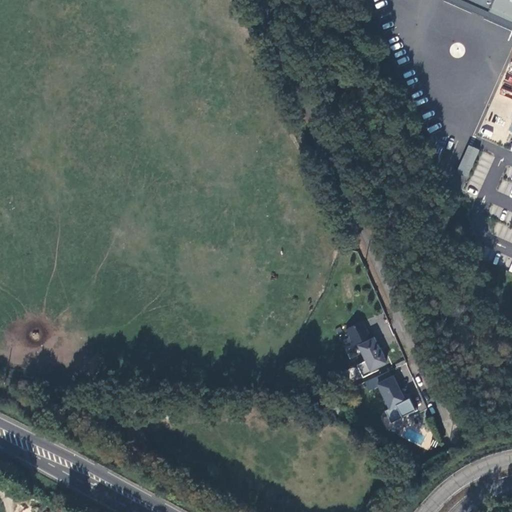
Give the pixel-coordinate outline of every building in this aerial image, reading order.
[(511,0),(445,0),(445,1),(511,29),(511,0)] [(468,145),(455,174),(466,179),(479,150),(468,145)] [(497,225),(494,234),(504,238),(507,229),(497,225)] [(384,365),(371,339),(358,346),(365,361),(356,366),(361,378),(372,373),(370,370),(384,365)] [(347,384),(339,370),(329,377),(333,389),(347,384)] [(402,404),(391,379),(376,387),(387,410),(402,404)]
